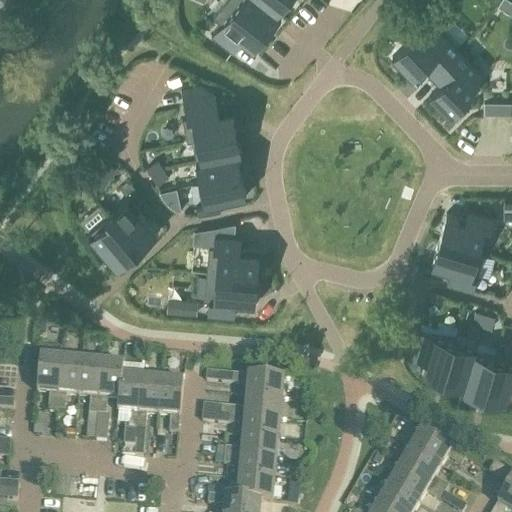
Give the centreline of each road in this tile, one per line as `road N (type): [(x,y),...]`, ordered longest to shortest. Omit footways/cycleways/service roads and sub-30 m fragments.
road 1 (residential): [(278,203),(189,223),(168,217),(119,149),(164,71)]
road 2 (residential): [(392,270),(359,281),(297,269),(278,203)]
road 3 (residential): [(186,474),(33,459)]
road 4 (residential): [(333,68),(374,89),(430,150),(439,173)]
road 5 (residential): [(278,203),(274,154),(333,68)]
road 6 (residential): [(511,311),(392,270)]
